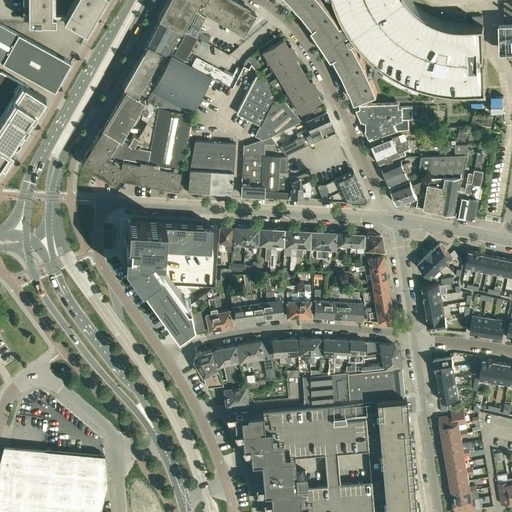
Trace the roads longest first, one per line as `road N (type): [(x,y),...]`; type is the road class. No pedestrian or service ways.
road 1 (residential): [(393,220),(122,203),(100,217),(98,249)]
road 2 (residential): [(258,0),(315,57),(393,220)]
road 3 (residential): [(412,337),(284,327),(227,335),(165,357)]
road 4 (secondary): [(49,215),(66,146),(146,0)]
road 5 (secondary): [(29,263),(53,311),(162,446)]
road 6 (secondary): [(131,0),(32,183)]
road 7 (secondary): [(162,446),(146,406),(58,275)]
road 8 (residential): [(438,511),(412,337)]
road 9 (residential): [(225,483),(165,357)]
road 10 (residential): [(165,357),(98,249)]
road 11 (unclassified): [(116,460),(107,427),(37,374)]
road 12 (residential): [(511,241),(393,220)]
